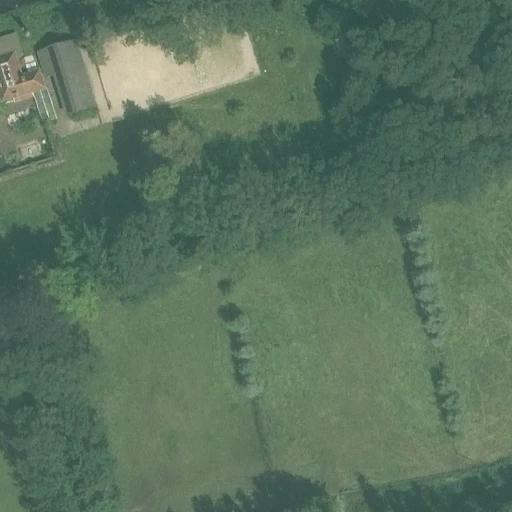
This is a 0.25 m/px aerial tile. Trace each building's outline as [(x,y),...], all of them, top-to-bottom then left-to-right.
[(63,53),(79,127),(106,122),(90,47),(63,53)] [(359,47),(345,51),(349,66),(362,62),(359,47)] [(51,48),(38,52),(46,75),(58,71),(51,48)] [(0,98),(2,103),(32,93),(43,123),(57,119),(48,90),(41,71),(24,77),(17,58),(15,59),(13,54),(0,57),(0,98)] [(23,148),(47,142),(43,126),(19,132),(23,148)]
